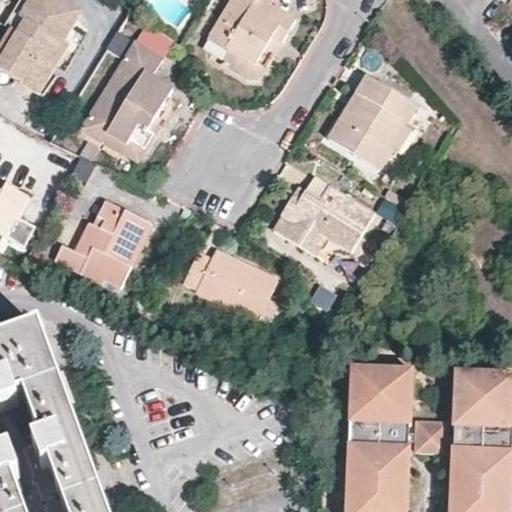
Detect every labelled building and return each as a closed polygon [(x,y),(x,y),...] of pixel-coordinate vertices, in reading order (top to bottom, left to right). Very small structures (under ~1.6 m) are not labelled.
[(27,24),(15,42),(0,64),(0,71),(37,94),(50,74),(68,48),(62,44),(80,15),(55,0),(33,0),(22,19),(27,24)] [(273,34),(284,41),(298,19),(273,4),(275,0),(233,0),(212,35),(232,48),(257,63),(273,34)] [(10,38),(15,42),(27,24),(22,19),(10,38)] [(263,77),(284,41),(273,34),(257,63),(232,48),(223,64),(251,81),(263,77)] [(142,155),(153,137),(147,133),(153,123),(174,92),(154,79),(164,61),(136,43),(81,130),(101,142),(102,143),(107,135),(142,155)] [(380,170),(382,168),(393,149),(391,146),(405,124),(409,127),(411,123),(420,107),(369,76),(359,92),(365,97),(354,115),(347,110),(330,138),(380,170)] [(354,100),(347,110),(354,115),(365,97),(359,92),(354,100)] [(53,124),(33,111),(25,123),(45,136),(53,124)] [(147,133),(153,137),(157,132),(160,127),(153,123),(147,133)] [(393,149),(382,168),(393,174),(421,129),(411,123),(409,127),(405,124),(391,146),(393,149)] [(138,163),(142,155),(107,135),(102,143),(138,163)] [(319,230),(338,243),(353,252),(376,215),(316,177),(312,184),(308,191),(303,201),(294,196),(283,214),(296,223),(287,239),(307,251),(319,230)] [(300,186),(294,196),(303,201),(308,191),(300,186)] [(120,289),(130,267),(123,264),(137,235),(132,233),(140,216),(131,212),(105,199),(97,214),(105,218),(100,229),(91,224),(88,223),(74,250),(61,244),(54,258),(80,270),(81,274),(101,284),(103,279),(120,289)] [(97,214),(91,224),(100,229),(105,218),(97,214)] [(273,230),(287,239),(296,223),(283,214),(273,230)] [(123,264),(130,267),(152,222),(140,216),(132,233),(137,235),(123,264)] [(325,263),(338,243),(319,230),(307,251),(325,263)] [(276,279),(214,251),(211,258),(204,255),(198,252),(184,285),(258,318),(276,279)] [(100,511),(98,505),(86,475),(36,338),(0,350),(0,511),(100,511)] [(406,511),(411,442),(411,431),(414,378),(413,370),(355,368),(348,511),(406,511)] [(456,444),(456,445),(454,502),(453,511),(510,511),(511,470),(511,374),(460,372),(457,434),(456,444)] [(446,453),(447,444),(447,433),(448,423),(419,421),(419,432),(418,443),(418,452),(429,452),(438,452),(446,453)] [(411,442),(418,443),(419,432),(411,431),(411,442)] [(447,444),(456,445),(456,444),(457,434),(447,433),(447,444)]
